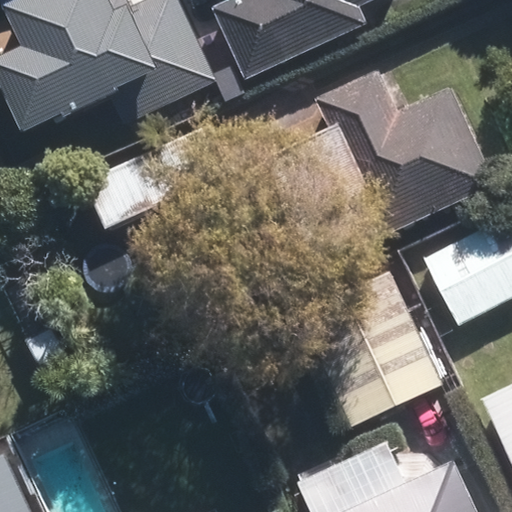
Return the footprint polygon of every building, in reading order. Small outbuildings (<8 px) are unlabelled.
[(44,0),(58,30),(124,0),(44,0)] [(232,0),(215,8),(246,78),(366,24),(358,5),(368,0),(232,0)] [(399,111),(379,70),(316,100),(367,208),(356,213),(369,241),(380,236),(382,239),(497,185),(450,86),(399,111)] [(213,125),(92,179),(112,222),(233,168),(213,125)] [(511,247),(497,219),(419,259),(453,324),(511,294),(511,247)] [(447,382),(394,266),(300,310),(355,426),(447,382)] [(53,325),(24,336),(36,366),(65,355),(53,325)] [(511,411),(494,420),(511,457),(511,411)] [(480,511),(457,459),(342,511),(480,511)] [(273,511),(282,508),(259,460),(200,489),(209,508),(205,509),(206,511),(273,511)]
